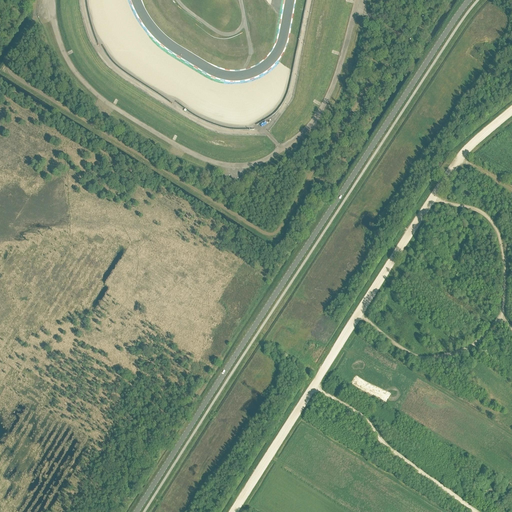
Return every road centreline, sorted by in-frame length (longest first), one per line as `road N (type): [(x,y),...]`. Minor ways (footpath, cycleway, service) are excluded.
road 1 (track): [(36,0),(9,70),(268,234),(282,225),(420,0)]
road 2 (tertiary): [(136,511),(469,0)]
road 3 (track): [(234,511),(459,157),(511,110)]
road 4 (track): [(433,198),(491,220),(506,276),(501,317),(467,348),(425,359),(359,312)]
road 5 (track): [(475,511),(391,450),(356,411),(312,388)]
